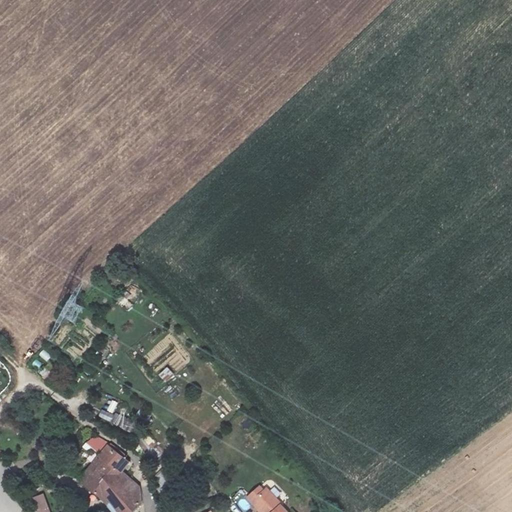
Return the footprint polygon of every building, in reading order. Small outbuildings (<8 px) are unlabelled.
[(179,380),(175,387),(183,392),(187,385),(179,380)] [(136,418),(148,422),(151,415),(138,411),(136,418)] [(110,425),(133,433),(137,422),(125,418),(124,419),(114,415),(110,425)] [(93,448),(65,484),(85,500),(91,493),(104,511),(117,511),(123,507),(126,487),(108,474),(115,466),(93,448)] [(252,497),(257,493),(253,488),(241,497),(248,506),(254,501),(252,497)] [(274,511),(273,509),(274,508),(260,491),(257,493),(252,497),(254,501),(248,506),(252,511),(274,511)] [(51,511),(44,493),(30,497),(35,511),(51,511)]
